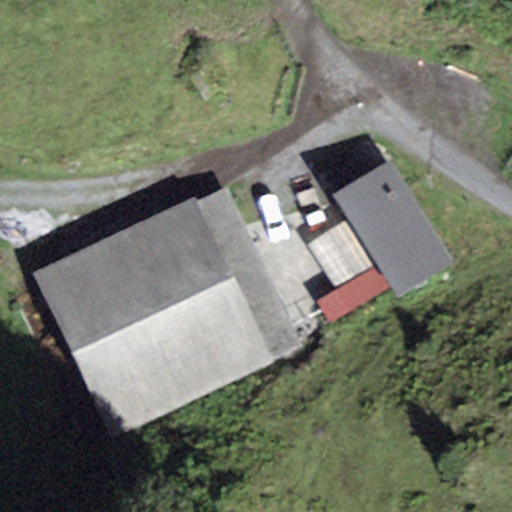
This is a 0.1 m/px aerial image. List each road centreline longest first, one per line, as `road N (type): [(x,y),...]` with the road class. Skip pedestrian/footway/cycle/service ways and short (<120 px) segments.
road 1 (track): [(0,202),(37,206),(145,189),(289,154),(353,104)]
road 2 (track): [(511,199),(353,104),(318,63),(286,0)]
